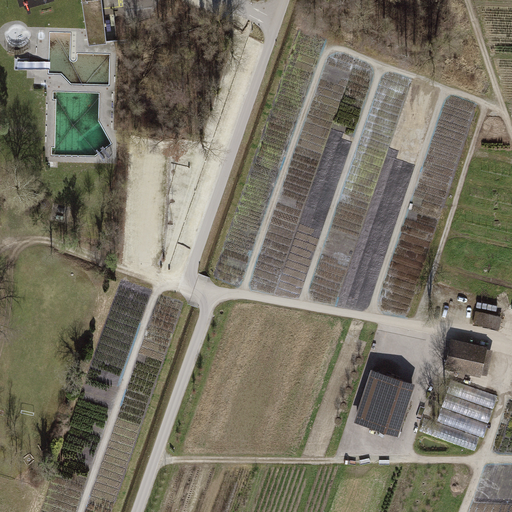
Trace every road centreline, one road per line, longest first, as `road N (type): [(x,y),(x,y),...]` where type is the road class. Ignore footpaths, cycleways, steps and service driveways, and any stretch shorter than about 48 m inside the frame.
road 1 (unclassified): [(153,462),(213,292),(186,284),(283,0)]
road 2 (track): [(153,462),(511,458)]
road 3 (unknown): [(245,297),(324,63),(337,50),(385,64)]
road 4 (track): [(213,292),(474,333),(511,347)]
road 5 (track): [(186,284),(166,279),(154,293),(82,511)]
road 6 (unknown): [(385,64),(303,306)]
road 7 (unknown): [(368,317),(447,89)]
road 8 (track): [(460,511),(511,375)]
road 9 (track): [(464,0),(511,134)]
